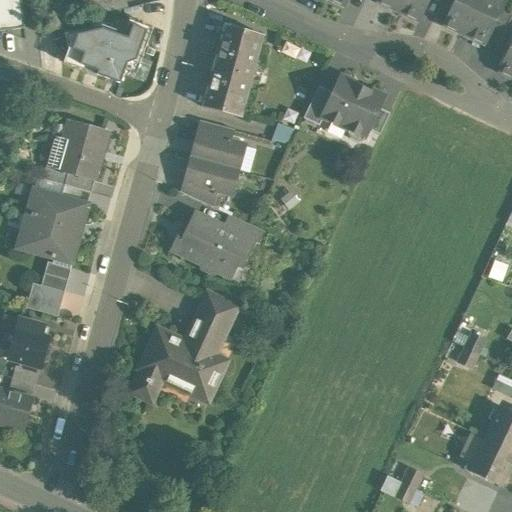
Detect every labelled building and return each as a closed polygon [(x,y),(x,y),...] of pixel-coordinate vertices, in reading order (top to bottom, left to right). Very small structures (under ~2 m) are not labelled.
[(20,0),(0,0),(0,33),(25,42),(20,0)] [(124,0),(95,0),(100,15),(122,10),(127,9),(124,0)] [(403,0),(377,0),(377,2),(398,12),(403,0)] [(428,0),(403,0),(398,12),(418,21),(428,0)] [(480,0),(454,0),(451,8),(443,26),(463,35),(480,0)] [(504,2),(500,0),(480,0),(463,35),(484,45),(500,11),(504,2)] [(511,16),(500,11),(485,43),(496,48),(511,16)] [(511,16),(496,48),(507,53),(511,42),(511,16)] [(136,74),(153,29),(130,21),(124,35),(103,27),(64,36),(68,51),(63,64),(119,85),(124,71),(136,74)] [(262,37),(225,27),(216,61),(215,61),(212,73),(203,108),(241,118),(262,37)] [(511,42),(507,53),(498,72),(511,78),(511,42)] [(352,83),(344,79),(341,80),(339,79),(332,93),(321,118),(322,119),(349,131),(363,138),(364,138),(368,131),(378,109),(382,99),(381,98),(380,96),(372,92),(369,93),(353,85),(352,83)] [(332,93),(318,87),(302,119),(318,127),(322,119),(321,118),(332,93)] [(378,109),(368,131),(379,136),(389,114),(378,109)] [(108,134),(69,123),(60,155),(54,153),(49,171),(68,176),(94,183),(95,183),(108,134)] [(234,131),(203,123),(199,134),(230,143),(234,131)] [(296,131),(277,125),(271,141),(290,146),(296,131)] [(363,138),(349,131),(347,134),(349,139),(357,143),(362,141),(363,138)] [(199,134),(198,134),(191,158),(237,171),(244,147),(230,143),(199,134)] [(237,171),(191,158),(184,183),(186,183),(217,192),(231,196),(237,171)] [(94,183),(68,176),(65,186),(91,193),(94,183)] [(217,192),(186,183),(183,195),(212,209),(217,192)] [(65,186),(64,186),(61,198),(88,205),(91,193),(65,186)] [(61,198),(33,190),(25,217),(36,219),(28,246),(55,253),(53,260),(72,265),(89,206),(88,205),(61,198)] [(225,229),(195,215),(182,242),(178,240),(172,252),(201,265),(202,271),(211,275),(216,273),(225,277),(232,264),(235,265),(247,241),(257,245),(257,244),(225,229)] [(263,232),(230,217),(225,229),(257,244),(263,232)] [(72,265),(53,260),(52,265),(70,270),(72,265)] [(52,265),(48,263),(44,275),(68,282),(71,270),(52,265)] [(68,282),(44,275),(41,287),(65,293),(68,282)] [(65,293),(41,287),(41,288),(32,286),(26,309),(58,318),(65,293)] [(236,309),(207,295),(185,343),(157,330),(138,370),(141,371),(131,393),(150,402),(160,381),(207,402),(225,363),(213,357),(236,309)] [(43,327),(18,319),(7,359),(20,363),(40,369),(48,339),(41,337),(43,327)] [(485,341),(472,335),(465,349),(478,355),(485,341)] [(478,355),(465,349),(458,364),(471,370),(478,355)] [(40,369),(20,363),(19,368),(15,367),(12,379),(35,385),(40,369)] [(35,385),(12,379),(8,393),(31,399),(35,385)] [(8,393),(0,390),(0,425),(22,432),(31,399),(8,393)] [(511,414),(499,409),(484,440),(511,453),(511,414)] [(511,453),(484,440),(469,472),(500,487),(511,461),(511,453)] [(421,475),(409,469),(402,483),(414,490),(421,475)] [(414,490),(402,483),(395,498),(408,504),(414,490)]
